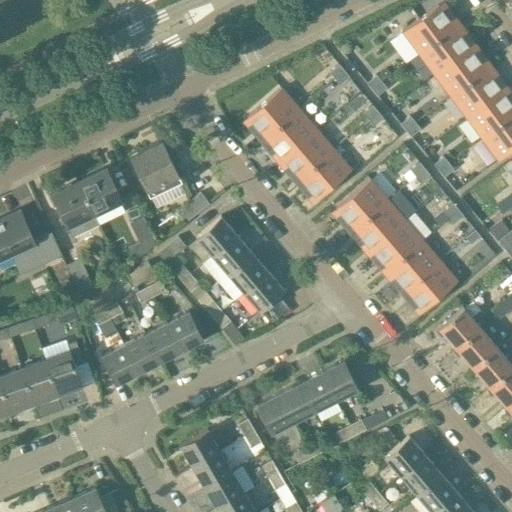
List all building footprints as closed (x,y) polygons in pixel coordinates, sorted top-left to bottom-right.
[(438,4),(402,31),(418,52),(454,25),(438,4)] [(454,25),(418,52),(434,74),(470,47),(454,25)] [(470,47),(434,74),(450,95),(486,68),(470,47)] [(338,64),(329,72),(334,78),(344,70),(338,64)] [(486,68),(450,95),(466,116),(502,90),(486,68)] [(344,70),(334,78),(339,84),(349,76),(344,70)] [(376,74),(366,82),(371,88),(381,80),(376,74)] [(381,80),(371,88),(377,95),(386,87),(381,80)] [(281,87),(247,116),(264,137),(298,108),(281,87)] [(511,103),(502,90),(466,116),(482,138),(511,115),(511,103)] [(372,104),(362,112),(367,119),(377,111),(372,104)] [(298,108),(264,137),(281,157),(316,128),(298,108)] [(377,111),(367,119),(373,125),(382,117),(377,111)] [(409,115),(400,123),(405,129),(415,121),(409,115)] [(511,115),(482,138),(497,159),(511,148),(511,115)] [(415,121),(405,129),(410,136),(420,128),(415,121)] [(316,128),(281,157),(299,178),(333,148),(316,128)] [(160,140),(130,156),(148,191),(151,197),(181,181),(178,175),(160,140)] [(333,148),(299,178),(316,198),(350,169),(333,148)] [(443,156),(433,163),(438,170),(448,162),(443,156)] [(419,162),(409,169),(414,176),(424,168),(419,162)] [(448,162),(438,170),(443,176),(453,168),(448,162)] [(104,167),(78,180),(93,212),(120,199),(104,167)] [(424,168),(414,176),(420,182),(429,174),(424,168)] [(370,178),(335,208),(353,228),(387,199),(370,178)] [(51,194),(66,225),(72,237),(98,224),(93,212),(78,180),(51,194)] [(176,209),(185,221),(209,202),(200,191),(176,209)] [(502,213),(511,205),(511,202),(507,195),(496,204),(502,213)] [(387,199),(353,228),(370,248),(404,219),(387,199)] [(452,202),(443,210),(448,217),(458,209),(453,203),(452,202)] [(458,209),(448,217),(453,223),(463,215),(458,209)] [(61,252),(50,230),(32,239),(18,210),(0,219),(0,255),(9,251),(20,273),(61,252)] [(220,214),(195,235),(212,254),(236,233),(220,214)] [(127,246),(134,258),(156,242),(143,215),(129,221),(138,240),(127,246)] [(404,219),(370,248),(388,269),(422,239),(404,219)] [(496,238),(509,230),(502,219),(489,227),(496,238)] [(474,229),(465,237),(470,243),(480,236),(474,229)] [(251,252),(236,233),(212,254),(227,272),(251,252)] [(165,261),(186,244),(178,235),(157,251),(165,261)] [(422,239),(388,269),(405,289),(439,260),(422,239)] [(267,270),(251,252),(227,272),(243,291),(267,270)] [(66,264),(79,291),(92,284),(79,257),(66,264)] [(155,272),(148,260),(127,272),(134,284),(155,272)] [(439,260),(405,289),(422,309),(456,280),(439,260)] [(190,272),(182,263),(172,270),(181,280),(190,272)] [(283,289),(267,270),(243,291),(259,310),(283,289)] [(199,283),(190,272),(181,280),(190,290),(199,283)] [(159,280),(148,285),(153,295),(164,289),(159,280)] [(135,292),(140,301),(153,295),(148,285),(135,292)] [(511,291),(501,300),(509,309),(511,306),(511,291)] [(212,298),(203,306),(212,316),(221,309),(212,298)] [(498,318),(509,309),(501,300),(491,309),(498,318)] [(116,301),(105,307),(110,317),(121,311),(116,301)] [(461,306),(437,327),(454,347),(479,326),(461,306)] [(92,314),(97,323),(110,317),(105,307),(92,314)] [(59,318),(55,309),(30,318),(33,327),(59,318)] [(203,337),(188,309),(166,321),(181,349),(203,337)] [(230,319),(221,309),(212,316),(221,327),(230,319)] [(33,327),(30,318),(6,327),(9,335),(33,327)] [(166,321),(145,332),(159,360),(181,349),(166,321)] [(454,347),(471,366),(495,345),(479,326),(454,347)] [(6,327),(0,328),(0,338),(9,335),(6,327)] [(159,360),(145,332),(123,343),(138,371),(159,360)] [(69,349),(44,358),(57,392),(81,384),(74,364),(82,361),(75,340),(67,343),(69,349)] [(101,354),(116,382),(138,371),(123,343),(101,354)] [(495,345),(471,366),(488,385),(511,364),(511,349),(504,356),(496,346),(495,345)] [(44,358),(20,366),(32,401),(57,392),(44,358)] [(342,358),(320,370),(335,399),(357,387),(342,358)] [(511,364),(488,385),(504,405),(511,397),(511,364)] [(20,366),(0,372),(0,384),(9,409),(32,401),(20,366)] [(320,370),(299,381),(314,410),(335,399),(320,370)] [(299,381),(277,392),(292,421),(314,410),(299,381)] [(0,411),(9,409),(0,384),(0,411)] [(270,432),(292,421),(277,392),(255,403),(270,432)] [(247,417),(231,427),(236,437),(253,427),(247,417)] [(360,418),(348,424),(353,434),(365,428),(360,418)] [(336,430),(341,441),(353,434),(348,424),(336,430)] [(251,447),(261,441),(253,427),(236,437),(237,438),(244,434),(251,447)] [(207,428),(179,444),(191,465),(219,449),(207,428)] [(407,435),(383,456),(399,474),(423,453),(407,435)] [(323,450),(318,440),(305,446),(310,456),(323,450)] [(293,452),(298,463),(310,456),(305,446),(293,452)] [(231,470),(219,449),(191,465),(203,486),(231,470)] [(423,453),(399,474),(414,493),(439,472),(423,453)] [(278,471),(271,459),(261,465),(268,477),(278,471)] [(243,491),(231,470),(203,486),(215,507),(243,491)] [(285,482),(278,471),(268,477),(275,488),(285,482)] [(439,472),(414,493),(430,511),(454,490),(439,472)] [(367,496),(360,501),(363,505),(378,492),(370,481),(360,489),(367,496)] [(104,511),(94,486),(71,496),(77,511),(104,511)] [(454,490),(430,511),(465,511),(470,508),(454,490)] [(215,507),(217,511),(254,511),(255,511),(243,491),(215,507)] [(387,502),(378,492),(363,505),(369,511),(375,506),(378,509),(387,502)] [(77,511),(71,496),(48,506),(51,511),(77,511)] [(285,506),(288,511),(302,511),(295,500),(285,506)]
